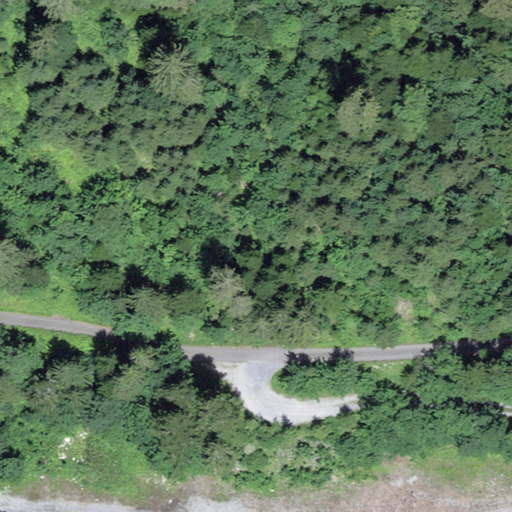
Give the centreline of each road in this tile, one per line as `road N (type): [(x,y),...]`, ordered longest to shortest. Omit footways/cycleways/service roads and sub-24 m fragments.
road 1 (track): [(0,316),(209,353),(326,357),(511,340)]
road 2 (track): [(209,353),(241,387),(317,401),(511,412)]
